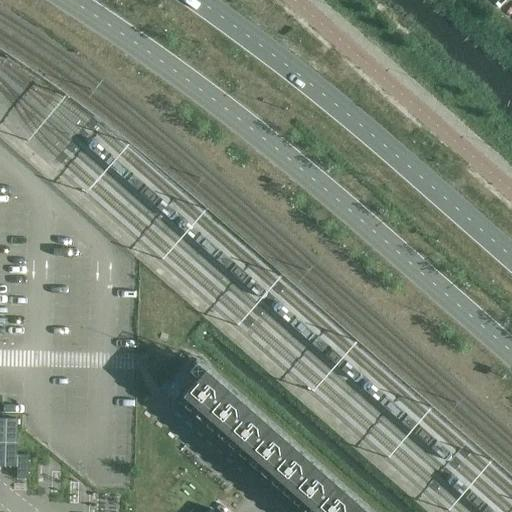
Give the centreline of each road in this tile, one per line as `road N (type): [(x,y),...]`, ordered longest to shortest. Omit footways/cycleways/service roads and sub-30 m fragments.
road 1 (primary): [(65,0),(192,84),(511,352)]
road 2 (primary): [(511,256),(195,0)]
road 3 (unclassified): [(262,496),(161,406)]
